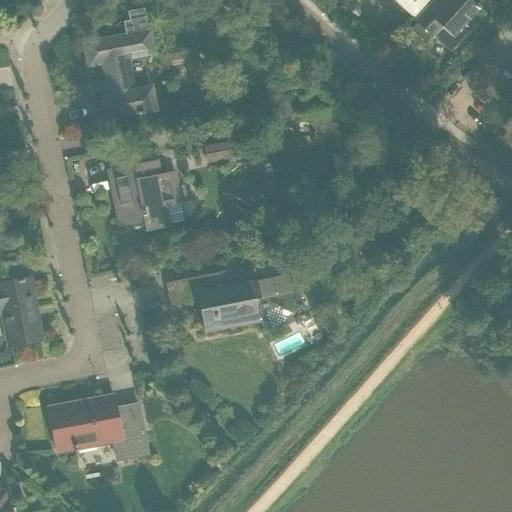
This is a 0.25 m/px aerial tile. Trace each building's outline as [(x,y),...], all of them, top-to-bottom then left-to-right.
[(391,0),(412,18),(428,0),(391,0)] [(416,23),(410,30),(424,42),(430,36),(432,38),(449,53),(469,30),(474,25),(483,15),(478,10),(479,8),(476,5),(474,7),(466,0),(433,0),(414,22),(416,23)] [(125,35),(83,43),(87,66),(101,63),(108,96),(101,97),(106,120),(126,116),(137,114),(137,116),(143,115),(143,113),(155,110),(151,87),(134,91),(128,58),(154,53),(153,50),(149,30),(147,30),(143,9),(127,12),(128,22),(123,23),(125,35)] [(229,149),(204,153),(206,163),(231,158),(229,149)] [(183,222),(179,201),(174,174),(159,177),(156,162),(108,172),(119,225),(144,220),(146,230),(183,222)] [(289,275),(256,281),(221,288),(218,273),(169,282),(173,306),(203,300),(205,309),(199,310),(203,333),(258,322),(254,300),(259,299),(259,298),(281,293),(291,313),(306,306),(295,284),(291,286),(289,275)] [(0,312),(1,312),(8,347),(41,340),(29,279),(0,285),(0,312)] [(48,407),(51,427),(57,453),(112,442),(116,460),(147,454),(137,406),(115,410),(112,395),(48,407)] [(0,511),(10,511),(9,500),(8,500),(6,491),(0,491),(0,511)]
